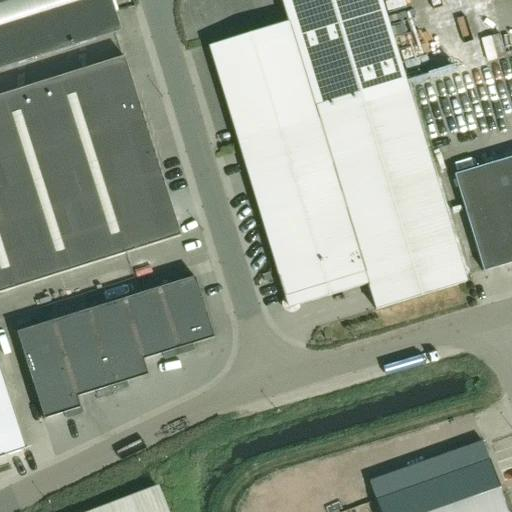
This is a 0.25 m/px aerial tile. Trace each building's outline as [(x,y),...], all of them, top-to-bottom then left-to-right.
[(0,0),(0,70),(120,32),(110,0),(0,0)] [(209,47),(238,142),(286,302),(295,307),(368,285),(375,310),(466,283),(379,0),(280,0),(288,23),(209,47)] [(0,293),(180,237),(123,57),(0,96),(0,293)] [(511,157),(454,175),(483,272),(511,263),(511,157)] [(194,278),(159,289),(179,355),(194,351),(192,345),(213,339),(194,278)] [(164,360),(179,355),(159,289),(124,300),(142,361),(163,354),(164,360)] [(124,300),(87,311),(113,392),(127,388),(125,382),(147,376),(142,361),(124,300)] [(87,311),(53,322),(76,398),(96,391),(98,397),(113,392),(87,311)] [(81,414),(76,398),(53,322),(16,333),(43,420),(64,413),(66,419),(81,414)] [(0,455),(23,448),(0,373),(0,455)] [(502,496),(489,460),(376,500),(379,511),(511,511),(511,509),(506,494),(502,496)] [(166,511),(156,487),(91,511),(166,511)]
